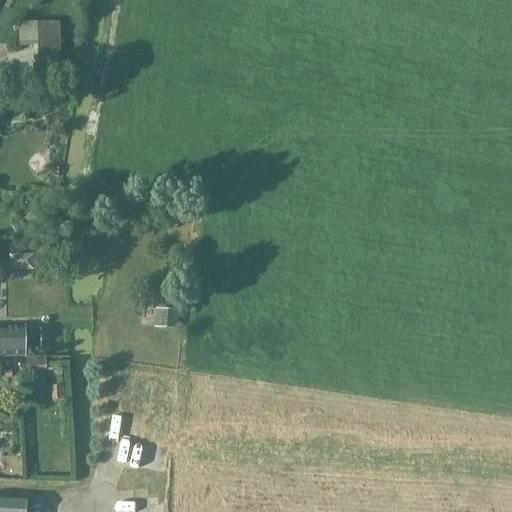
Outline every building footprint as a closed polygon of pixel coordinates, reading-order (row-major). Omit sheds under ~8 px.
[(60,72),(58,23),(17,25),(18,52),(31,52),(31,73),(60,72)] [(0,327),(0,356),(24,356),(23,328),(0,327)] [(44,357),(24,358),(24,365),(24,367),(45,366),(44,357)] [(64,401),(63,386),(49,388),(51,402),(64,401)] [(0,511),(24,511),(25,501),(0,498),(0,511)]
